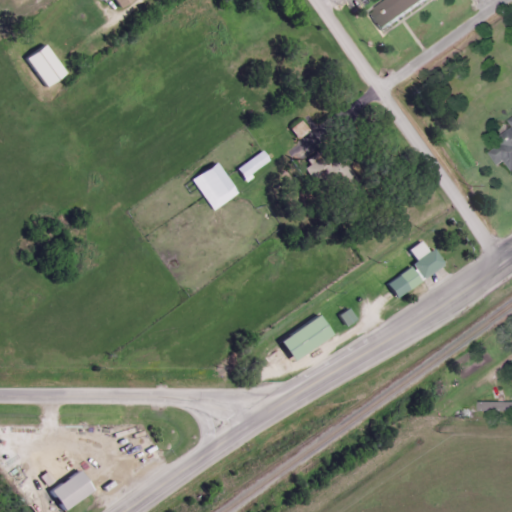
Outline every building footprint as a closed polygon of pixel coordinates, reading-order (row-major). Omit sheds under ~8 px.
[(375,31),(419,0),(382,0),(363,13),(375,31)] [(507,170),(511,167),(511,113),(504,117),(508,126),(493,134),(498,142),(485,149),(492,163),(501,159),(507,170)] [(264,159),(256,148),(231,167),(239,178),(264,159)] [(208,208),(232,191),(209,159),(185,177),(208,208)] [(390,296),(415,279),(415,278),(438,262),(427,246),(422,250),(415,239),(403,248),(411,259),(380,281),(390,296)] [(332,313),(341,323),(349,316),(340,307),(332,313)] [(285,358),(325,333),(311,313),(272,338),(285,358)] [(475,410),(511,410),(511,400),(475,400),(475,410)] [(42,488),(56,509),(86,489),(72,468),(42,488)]
